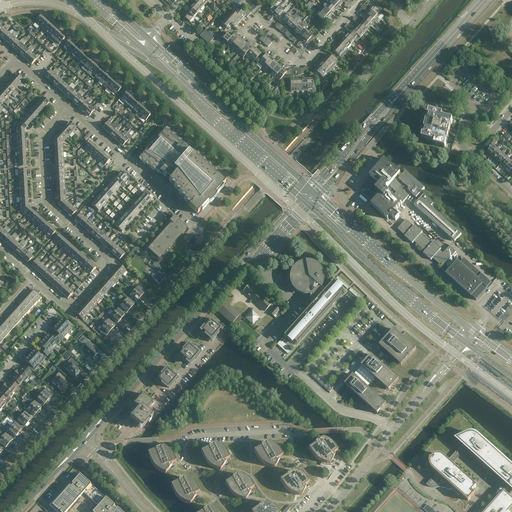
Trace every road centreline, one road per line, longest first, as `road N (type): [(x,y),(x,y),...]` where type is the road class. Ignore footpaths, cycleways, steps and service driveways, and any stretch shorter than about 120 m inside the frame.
road 1 (residential): [(67,107),(42,133),(44,201),(112,263),(68,310),(0,249)]
road 2 (unclassified): [(0,479),(191,266)]
road 3 (residential): [(327,485),(289,433),(195,436),(185,453),(231,511)]
road 4 (unclassified): [(474,332),(488,315),(358,200),(358,183),(379,158)]
road 5 (secondary): [(310,189),(148,38)]
road 6 (secondary): [(141,47),(301,198)]
road 7 (tertiary): [(87,434),(231,274)]
road 8 (secondary): [(309,205),(465,343)]
road 9 (secondary): [(474,332),(317,196)]
road 10 (unclassified): [(340,497),(465,343)]
road 11 (residential): [(253,37),(245,29),(256,16),(284,41),(277,49),(306,62),(362,0)]
road 12 (residential): [(67,107),(172,200)]
road 13 (tertiary): [(317,196),(399,94)]
road 14 (tertiary): [(399,94),(310,189)]
road 15 (tertiary): [(399,94),(484,0)]
